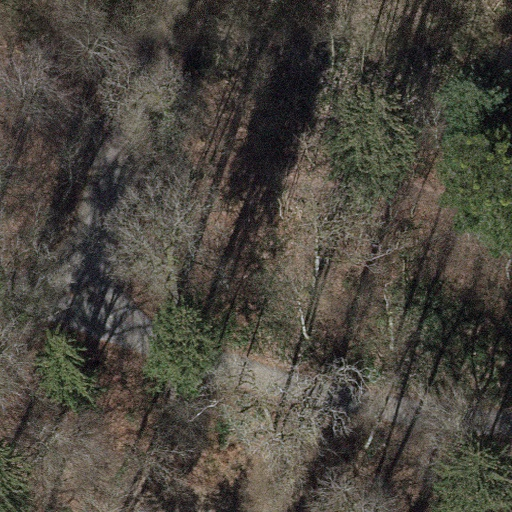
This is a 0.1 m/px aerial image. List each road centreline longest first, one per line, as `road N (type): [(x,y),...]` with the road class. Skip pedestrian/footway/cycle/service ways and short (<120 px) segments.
road 1 (track): [(0,304),(76,308),(337,391),(511,422)]
road 2 (track): [(183,0),(76,308)]
